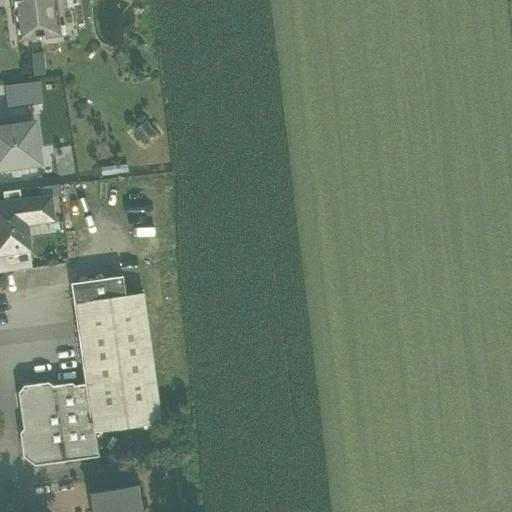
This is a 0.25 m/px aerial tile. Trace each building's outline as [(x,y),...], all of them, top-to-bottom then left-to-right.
[(14,12),(17,41),(35,39),(35,40),(43,39),(43,38),(58,36),(53,0),(11,0),(13,9),(12,10),(12,13),(14,12)] [(0,168),(37,164),(32,124),(9,128),(9,129),(0,129),(0,168)] [(0,204),(0,252),(13,251),(13,245),(27,243),(24,222),(51,219),(49,198),(0,204)] [(0,252),(0,272),(31,268),(29,254),(14,256),(13,251),(0,252)] [(141,294),(124,296),(121,277),(71,284),(74,303),(85,385),(92,433),(94,433),(160,424),(141,294)] [(25,455),(34,462),(62,458),(97,454),(94,433),(92,433),(85,385),(50,390),(46,386),(24,389),(21,394),(26,430),(22,434),(25,455)] [(94,491),(98,511),(143,511),(143,509),(139,509),(134,484),(94,491)] [(92,511),(98,511),(94,491),(89,492),(92,511)]
